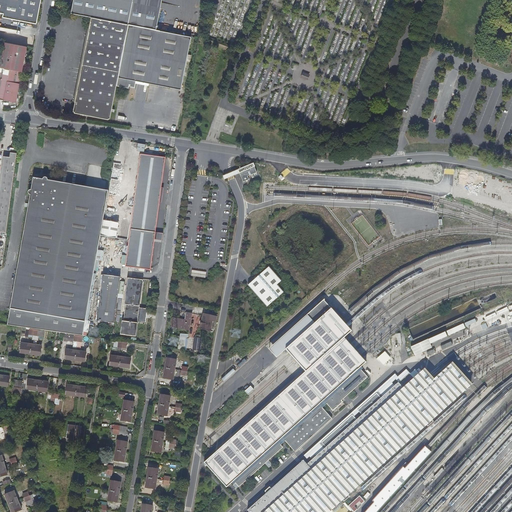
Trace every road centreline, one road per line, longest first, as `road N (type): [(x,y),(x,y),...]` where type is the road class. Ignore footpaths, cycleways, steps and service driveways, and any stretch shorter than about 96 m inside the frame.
road 1 (unclassified): [(182,142),(317,165),(438,157),(511,173)]
road 2 (unclassified): [(182,142),(156,336)]
road 3 (unclassified): [(26,120),(182,142)]
road 4 (residential): [(0,362),(149,384)]
road 5 (residential): [(128,511),(149,384)]
road 6 (unclassified): [(26,120),(49,0)]
